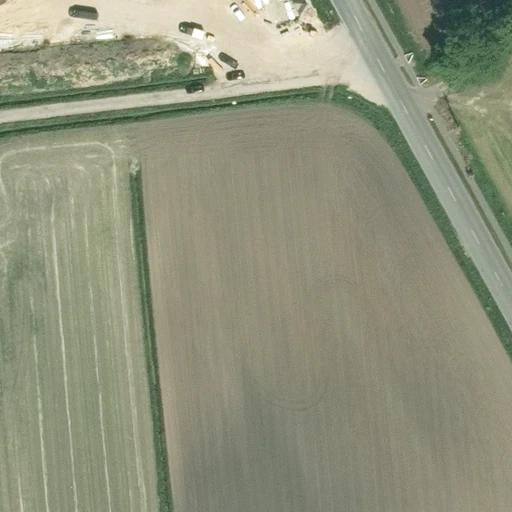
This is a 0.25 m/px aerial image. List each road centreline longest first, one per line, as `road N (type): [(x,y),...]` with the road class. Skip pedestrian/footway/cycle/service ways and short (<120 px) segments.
road 1 (track): [(0,117),(404,60)]
road 2 (tertiary): [(511,302),(344,0)]
